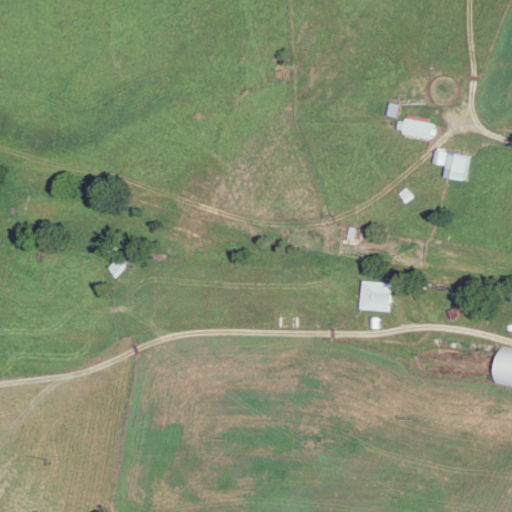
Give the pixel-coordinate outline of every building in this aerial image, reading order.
[(438,118),(405,114),(403,131),(435,135),(438,118)] [(472,152),(439,148),(438,161),(450,162),(448,175),(469,178),(472,152)] [(394,280),(364,279),(362,307),(392,308),(394,280)] [(450,308),(455,317),(475,306),(470,297),(450,308)] [(497,381),(511,383),(511,346),(503,345),(497,381)]
